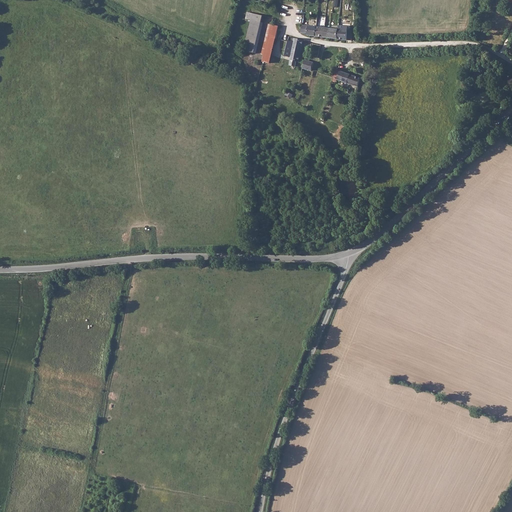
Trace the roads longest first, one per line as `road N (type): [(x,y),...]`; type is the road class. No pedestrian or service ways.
road 1 (unclassified): [(347,253),(0,269)]
road 2 (unclassified): [(260,511),(276,444),(347,253)]
road 3 (track): [(511,61),(480,44),(331,46),(295,33),(288,10)]
road 4 (unclassified): [(511,109),(383,230),(347,253)]
